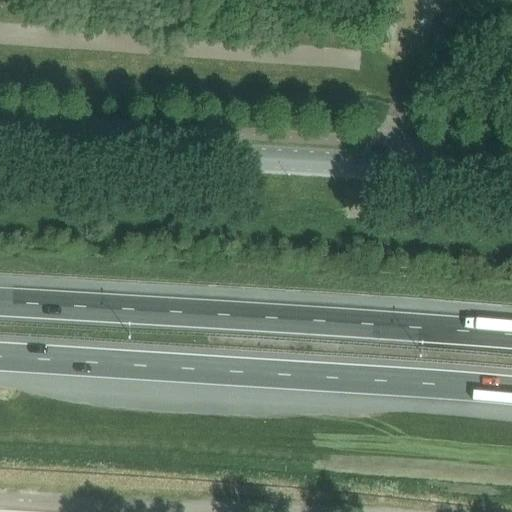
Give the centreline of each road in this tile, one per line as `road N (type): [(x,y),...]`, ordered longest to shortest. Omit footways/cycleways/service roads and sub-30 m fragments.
road 1 (motorway): [(511,335),(0,301)]
road 2 (motorway): [(0,356),(511,390)]
road 3 (tertiary): [(511,167),(0,142)]
